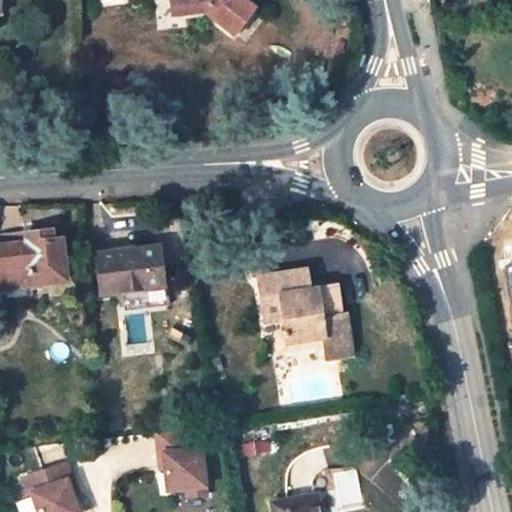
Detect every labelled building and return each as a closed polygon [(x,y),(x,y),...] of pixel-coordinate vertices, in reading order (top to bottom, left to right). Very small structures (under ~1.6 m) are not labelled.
[(170,0),(171,1),(183,0),(185,0),(187,13),(206,12),(234,33),(252,7),(242,0),(170,0)] [(172,14),(187,13),(185,0),(183,0),(171,1),(172,14)] [(129,231),(111,233),(113,253),(132,251),(129,231)] [(25,243),(0,246),(0,298),(32,294),(31,285),(66,281),(62,239),(54,240),(54,232),(24,236),(25,243)] [(132,251),(97,255),(102,294),(130,291),(131,298),(165,294),(159,247),(132,251)] [(308,270),(261,278),(265,301),(283,298),(288,333),(291,349),(325,343),(327,352),(328,361),(355,356),(346,315),(339,316),(334,287),(311,290),(308,270)] [(279,334),(283,359),(292,358),(291,349),(288,333),(279,334)] [(325,343),(291,349),(292,358),(327,352),(325,343)] [(209,495),(204,449),(194,450),(192,430),(160,433),(163,458),(167,457),(168,468),(171,491),(190,488),(192,497),(209,495)] [(80,511),(76,497),(70,481),(74,479),(69,463),(27,477),(32,493),(34,492),(40,511),(80,511)] [(80,495),(74,479),(70,481),(76,497),(80,495)] [(319,511),(316,495),(272,504),(273,511),(319,511)]
